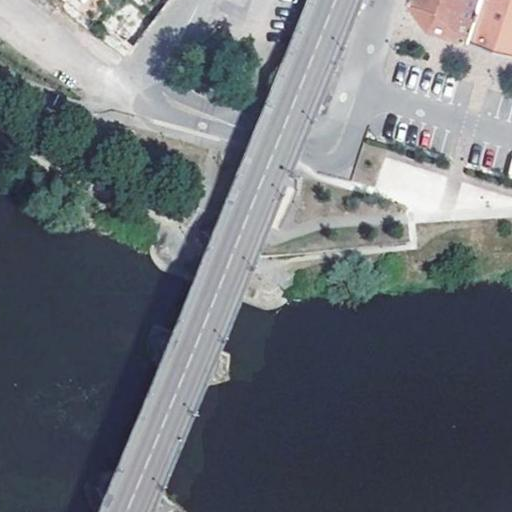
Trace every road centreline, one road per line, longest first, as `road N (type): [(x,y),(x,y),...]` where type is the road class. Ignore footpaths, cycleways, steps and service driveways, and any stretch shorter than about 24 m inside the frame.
road 1 (secondary): [(333,0),(122,511)]
road 2 (residential): [(201,0),(161,71),(165,95),(181,107),(326,152),(339,142),(357,90)]
road 3 (residential): [(357,90),(511,135)]
